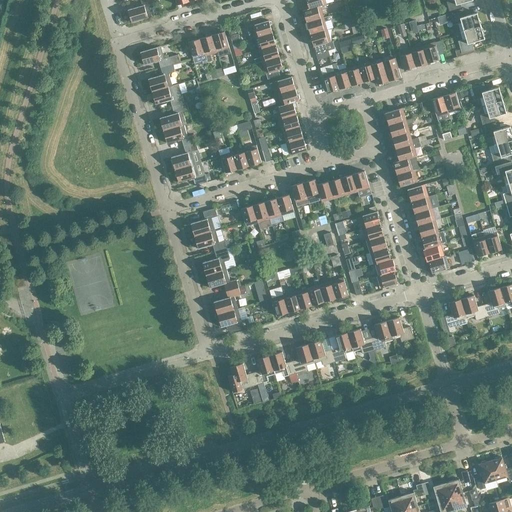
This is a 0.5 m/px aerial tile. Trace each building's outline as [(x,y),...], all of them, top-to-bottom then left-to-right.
[(158,0),(140,0),(142,6),(128,10),(128,11),(132,22),(131,22),(132,23),(152,17),(148,5),(159,1),(158,0)] [(320,6),(326,4),(324,0),(306,0),(309,9),(320,6)] [(451,0),(451,1),(446,2),(450,14),(462,10),(460,4),(472,0),(451,0)] [(327,8),(326,4),(320,6),(309,9),(303,11),(307,23),(324,18),(321,10),(327,8)] [(458,24),(461,32),(481,26),(477,13),(464,17),(462,10),(450,14),(453,26),(458,24)] [(255,38),(272,33),(269,21),(264,22),(262,16),(250,20),(255,38)] [(329,16),(324,18),(307,23),(310,35),(327,30),(325,22),(330,20),(329,16)] [(481,26),(461,32),(463,40),(458,41),(461,53),(474,50),(472,43),(485,39),(481,26)] [(390,40),(387,29),(381,30),(384,42),(390,40)] [(327,30),(310,35),(314,47),(331,42),(327,30)] [(217,52),(218,56),(230,53),(229,49),(224,32),(212,35),(217,52)] [(255,38),(250,39),(251,43),(253,43),(255,51),(259,50),(276,45),(272,33),(255,38)] [(238,43),(240,42),(238,34),(230,36),(232,45),(238,43)] [(212,35),(200,39),(205,56),(207,62),(212,61),(210,54),(217,52),(212,35)] [(188,42),(194,63),(202,61),(203,64),(207,62),(205,56),(200,39),(188,42)] [(345,40),(339,42),(340,49),(347,47),(345,40)] [(423,46),(428,63),(440,60),(439,55),(444,54),(440,41),(423,46)] [(261,57),(254,59),(255,64),(262,62),(279,57),(276,45),(259,50),(261,57)] [(316,54),(328,51),(326,45),(315,49),(316,54)] [(158,61),(160,68),(173,64),(173,65),(180,62),(178,55),(164,59),(161,46),(140,52),(141,53),(144,64),(144,65),(158,61)] [(416,67),(428,63),(423,46),(411,50),(416,67)] [(404,70),(416,67),(411,50),(398,53),(404,70)] [(389,81),(401,78),(394,55),(382,58),(389,81)] [(283,69),(279,57),(262,62),(267,80),(280,76),(278,70),(283,69)] [(370,62),(372,68),(375,79),(377,85),(389,81),(382,58),(370,62)] [(372,68),(370,62),(358,65),(363,82),(375,79),(372,68)] [(152,91),(152,92),(172,86),(169,74),(175,72),(173,65),(173,64),(160,68),(162,75),(148,79),(148,80),(149,80),(152,91)] [(351,86),(363,82),(358,65),(346,69),(351,86)] [(222,68),(210,71),(212,79),(224,75),(222,68)] [(339,89),(351,86),(346,69),(334,72),(339,89)] [(339,89),(334,72),(322,76),(327,93),(339,89)] [(278,94),(295,89),(292,77),(274,82),(278,94)] [(172,86),(152,92),(156,104),(155,104),(156,104),(170,100),(172,107),(184,104),(184,103),(178,84),(172,86)] [(480,98),(483,106),(503,100),(499,87),(486,91),(484,84),(471,88),(475,100),(480,98)] [(253,88),(247,90),(251,102),(256,100),(253,88)] [(299,101),(295,89),(278,94),(281,106),(293,103),(299,101)] [(456,92),(458,100),(465,98),(463,90),(456,92)] [(456,92),(443,96),(448,113),(461,110),(456,92)] [(436,117),(448,113),(443,96),(431,100),(436,117)] [(256,100),(251,102),(254,114),(260,112),(256,100)] [(503,100),(483,106),(485,114),(480,116),(483,127),(495,124),(493,117),(506,113),(503,100)] [(427,101),(421,103),(425,115),(430,113),(427,101)] [(163,130),(163,131),(184,125),(186,125),(182,112),(189,110),(187,103),(184,103),(184,104),(172,107),(174,114),(160,118),(160,119),(163,130)] [(275,107),(279,120),(296,115),(293,103),(281,106),(275,107)] [(402,108),(385,113),(389,125),(406,120),(402,108)] [(300,126),(296,115),(279,120),(283,132),(300,126)] [(389,125),(392,137),(409,132),(407,125),(413,123),(412,119),(406,120),(389,125)] [(237,125),(239,133),(252,129),(250,122),(237,125)] [(492,138),(494,145),(511,140),(511,132),(510,126),(497,130),(495,124),(483,127),(485,133),(487,139),(492,138)] [(184,125),(163,131),(164,131),(167,143),(167,144),(181,139),(183,146),(196,143),(193,135),(187,137),(184,125)] [(285,139),(279,141),(281,145),(286,143),(303,138),(300,126),(283,132),(285,139)] [(472,136),(485,133),(483,127),(471,131),(472,136)] [(457,130),(459,136),(467,133),(465,128),(457,130)] [(419,142),(418,138),(411,140),(409,132),(392,137),(395,149),(419,142)] [(442,134),(444,140),(452,138),(450,132),(442,134)] [(258,139),(262,151),(269,149),(265,137),(258,139)] [(307,151),(303,138),(286,143),(290,156),(307,151)] [(511,140),(494,145),(496,153),(491,155),(495,167),(507,163),(505,156),(511,154),(511,140)] [(395,149),(399,161),(410,158),(415,157),(416,156),(414,148),(420,146),(419,142),(395,149)] [(198,150),(196,143),(183,146),(185,153),(171,157),(171,158),(172,158),(175,169),(175,170),(195,164),(192,152),(198,150)] [(244,149),(249,166),(261,163),(256,145),(256,146),(244,149)] [(237,170),(249,166),(244,149),(232,153),(237,170)] [(272,161),(269,149),(262,151),(266,163),(272,161)] [(442,162),(439,151),(431,153),(435,164),(442,162)] [(225,173),(237,170),(232,153),(220,156),(225,173)] [(415,157),(410,158),(399,161),(393,163),(397,175),(414,170),(419,168),(415,157)] [(282,170),(281,160),(269,162),(270,164),(249,167),(250,175),(282,170)] [(503,177),(506,185),(511,182),(511,168),(509,169),(507,163),(495,167),(498,178),(503,177)] [(199,176),(195,164),(175,170),(175,171),(175,170),(179,183),(193,178),(195,186),(207,182),(207,180),(205,175),(205,174),(199,176)] [(438,176),(445,174),(443,167),(437,169),(438,176)] [(247,169),(240,172),(242,179),(250,176),(247,169)] [(417,182),(414,170),(397,175),(400,187),(417,182)] [(365,171),(352,175),(357,192),(370,188),(365,171)] [(230,176),(215,177),(216,183),(240,182),(240,173),(230,173),(230,176)] [(340,178),(345,195),(357,192),(352,175),(340,178)] [(340,178),(328,182),(334,199),(345,195),(340,178)] [(443,187),(450,185),(448,178),(441,180),(443,187)] [(315,179),(303,183),(308,200),(309,203),(321,200),(320,196),(317,185),(315,179)] [(377,197),(387,193),(381,179),(371,183),(377,197)] [(328,182),(317,185),(320,196),(321,200),(321,202),(334,199),(328,182)] [(506,206),(511,203),(511,182),(506,185),(508,192),(503,194),(506,206)] [(308,200),(303,183),(291,186),(297,207),(309,203),(308,200)] [(407,190),(411,202),(428,197),(424,185),(407,190)] [(189,195),(187,187),(177,189),(180,197),(189,195)] [(448,191),(449,196),(450,200),(456,198),(453,189),(448,191)] [(277,198),(282,215),(293,212),(294,212),(289,195),(277,198)] [(431,209),(428,197),(411,202),(414,214),(431,209)] [(270,219),(282,215),(277,198),(265,202),(270,219)] [(272,226),(270,219),(265,202),(253,205),(258,222),(260,229),(268,227),(272,226)] [(235,203),(220,207),(222,213),(237,209),(235,203)] [(246,226),(258,222),(253,205),(241,209),(246,226)] [(194,236),(215,230),(211,218),(217,216),(215,208),(203,212),(205,219),(191,224),(195,236),(194,236)] [(435,221),(431,209),(414,214),(418,226),(435,221)] [(350,210),(341,212),(343,218),(352,216),(350,210)] [(359,217),(363,229),(380,224),(377,212),(375,212),(371,213),(364,215),(359,217)] [(464,225),(460,213),(454,215),(456,220),(456,221),(457,227),(464,225)] [(438,233),(435,221),(418,226),(421,238),(438,233)] [(384,236),(380,224),(363,229),(367,241),(384,236)] [(218,242),(215,230),(194,236),(195,237),(198,248),(198,249),(212,245),(215,252),(227,248),(225,241),(218,242)] [(443,231),(438,233),(421,238),(425,249),(440,245),(447,243),(443,231)] [(490,253),(484,236),(483,232),(471,235),(472,240),(477,257),(490,253)] [(276,237),(277,242),(289,238),(287,233),(276,237)] [(334,245),(330,233),(323,235),(327,247),(334,245)] [(484,236),(490,253),(502,250),(497,233),(484,236)] [(367,241),(370,253),(387,248),(384,236),(367,241)] [(470,245),(468,237),(464,238),(462,239),(464,246),(470,245)] [(425,249),(423,250),(427,262),(429,262),(428,261),(444,257),(440,245),(425,249)] [(206,275),(226,269),(224,262),(230,260),(229,256),(227,248),(215,252),(217,259),(202,263),(202,264),(203,264),(206,275)] [(391,259),(387,248),(370,253),(374,265),(376,264),(375,264),(391,259)] [(475,260),(471,249),(465,250),(469,262),(475,260)] [(331,257),(334,267),(339,265),(337,255),(331,257)] [(445,256),(444,257),(428,261),(429,262),(432,274),(449,269),(445,256)] [(392,259),(391,259),(375,264),(376,264),(379,275),(379,276),(394,271),(394,272),(396,271),(392,259)] [(230,282),(226,269),(206,275),(206,276),(210,287),(209,287),(210,288),(224,284),(226,291),(238,287),(236,280),(230,282)] [(291,276),(289,269),(277,273),(279,280),(291,276)] [(398,284),(394,272),(394,271),(379,276),(379,275),(377,276),(381,289),(398,284)] [(279,280),(277,273),(265,277),(267,283),(279,280)] [(343,278),(331,281),(336,298),(348,295),(343,278)] [(315,286),(307,289),(312,306),(324,302),(319,285),(317,280),(313,281),(315,286)] [(324,302),(336,298),(331,281),(319,285),(324,302)] [(359,281),(353,283),(356,296),(362,294),(359,281)] [(511,284),(500,288),(506,307),(511,304),(511,284)] [(238,287),(226,291),(228,298),(214,302),(214,303),(218,314),(217,314),(217,315),(238,309),(234,297),(241,295),(238,287)] [(484,305),(488,317),(500,314),(498,309),(506,307),(500,288),(488,291),(491,303),(484,305)] [(301,309),(312,306),(307,289),(296,292),(301,309)] [(289,313),(301,309),(296,292),(284,295),(289,313)] [(289,313),(284,295),(272,299),(271,299),(276,316),(289,313)] [(461,299),(467,318),(474,316),(476,321),(488,317),(484,305),(477,307),(474,295),(461,299)] [(467,318),(461,299),(449,303),(452,314),(445,316),(450,333),(456,331),(455,327),(468,323),(467,318)] [(264,310),(270,308),(267,300),(261,302),(264,310)] [(241,321),(238,309),(217,315),(218,315),(221,326),(221,327),(236,323),(238,330),(250,327),(248,319),(241,321)] [(387,321),(392,339),(400,337),(401,342),(414,339),(410,327),(403,329),(399,317),(387,321)] [(392,339),(387,321),(374,325),(378,336),(371,338),(374,350),(386,347),(384,341),(392,339)] [(374,350),(371,338),(364,340),(360,329),(348,332),(353,350),(361,348),(362,354),(374,350)] [(338,348),(332,350),(335,362),(347,358),(345,353),(353,350),(348,332),(335,336),(338,348)] [(335,362),(332,350),(325,352),(321,340),(309,344),(314,362),(321,360),(323,366),(335,362)] [(412,356),(425,352),(421,341),(408,346),(412,356)] [(314,362),(309,344),(296,348),(299,359),(292,361),(296,374),(308,370),(306,364),(314,362)] [(296,374),(292,361),(285,363),(282,352),(269,356),(275,374),(282,371),(284,377),(296,374)] [(275,374),(269,356),(257,359),(260,371),(253,373),(257,385),(269,382),(267,376),(275,374)] [(230,367),(232,375),(228,377),(233,392),(245,389),(257,385),(253,373),(246,375),(243,363),(230,367)] [(509,481),(511,480),(511,470),(511,468),(506,469),(502,457),(500,458),(499,457),(495,458),(494,460),(490,461),(496,480),(507,477),(509,481)] [(484,483),(496,480),(490,461),(487,462),(485,461),(481,462),(480,464),(478,464),(482,476),(476,478),(480,490),(486,488),(484,483)] [(461,472),(464,484),(470,482),(467,470),(461,472)] [(459,479),(446,483),(450,497),(463,493),(459,479)] [(422,484),(425,495),(431,493),(428,482),(422,484)] [(437,500),(450,497),(446,483),(433,487),(437,500)] [(419,497),(425,495),(422,484),(416,485),(419,497)] [(414,492),(401,496),(405,510),(418,506),(414,492)] [(467,507),(463,493),(450,497),(454,511),(467,507)] [(383,495),(377,497),(380,508),(386,507),(383,495)] [(391,511),(398,511),(405,510),(401,496),(388,500),(391,511)] [(380,508),(377,497),(371,499),(374,510),(380,508)] [(440,511),(449,511),(454,511),(450,497),(437,500),(439,508),(440,511)] [(491,511),(501,511),(511,509),(508,498),(489,503),(491,511)]
